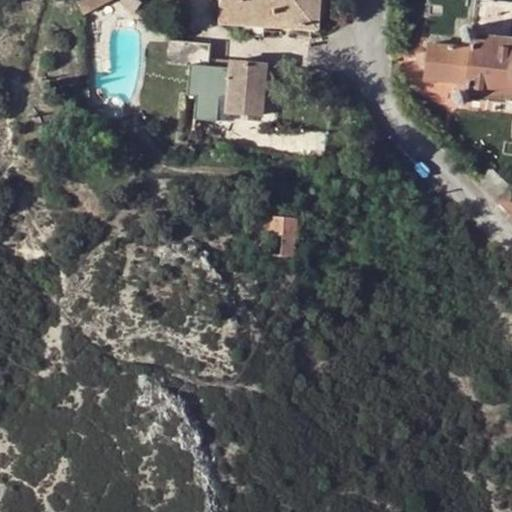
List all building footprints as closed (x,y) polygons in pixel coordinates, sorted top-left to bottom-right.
[(73,0),(83,16),(111,0),(73,0)] [(219,0),(218,23),(242,24),(266,26),(317,30),(319,0),(219,0)] [(266,26),(242,24),(240,38),(266,40),(266,26)] [(511,35),(477,32),(477,29),(475,28),(473,28),(470,28),(468,30),(466,32),(464,36),(465,38),(466,40),(472,43),(471,46),(432,42),(428,83),(468,86),(467,91),(462,91),(460,91),(458,93),(457,96),(457,99),(457,102),(460,104),(462,105),(467,105),(470,105),(471,102),(472,99),(511,102),(511,35)] [(212,45),(167,42),(166,64),(190,66),(188,97),(198,97),(196,118),(227,121),(227,113),(263,116),(267,61),(231,59),(231,69),(209,68),(210,57),(212,45)] [(231,59),(210,57),(209,68),(231,69),(231,59)] [(511,186),(500,201),(511,213),(511,186)] [(301,218),(272,215),(269,255),(297,257),(301,218)]
